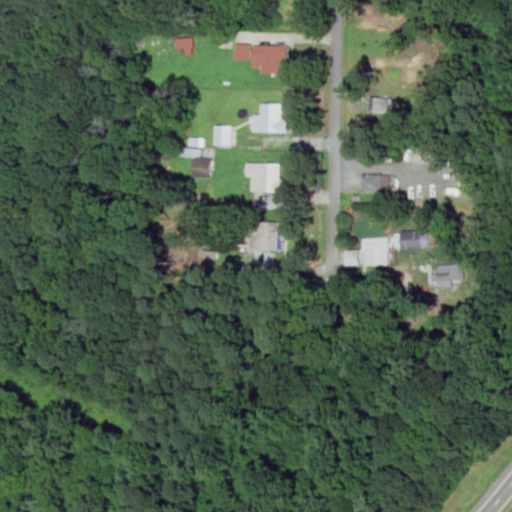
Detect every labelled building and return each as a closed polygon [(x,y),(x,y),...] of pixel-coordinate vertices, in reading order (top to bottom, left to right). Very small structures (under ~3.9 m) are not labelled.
[(196,36),(179,36),(179,50),(196,50),(196,36)] [(238,58),(254,59),(255,42),(239,42),(238,58)] [(290,45),(290,57),(287,56),(286,73),(266,72),(266,66),(257,66),(257,45),(267,45),(290,45)] [(394,97),(374,95),(372,112),(393,113),(394,97)] [(290,131),(256,130),(256,114),(264,114),(264,103),(284,104),(284,118),(290,118),(290,131)] [(235,124),(218,124),(218,142),(235,142),(235,124)] [(197,155),(196,175),(215,175),(215,156),(204,156),(204,147),(186,147),(186,154),(197,155)] [(282,163),(282,191),(254,190),(254,175),(250,175),(250,162),(282,163)] [(365,191),(394,191),(394,173),(365,173),(365,191)] [(252,248),(254,221),(281,222),(279,249),(252,248)] [(436,246),(436,229),(399,230),(399,247),(436,246)] [(366,237),(366,248),(349,248),(349,263),(393,263),(392,236),(366,237)] [(443,272),(436,273),(436,279),(443,279),(444,287),(456,286),(455,278),(468,277),(467,262),(442,264),(443,272)] [(284,346),(266,346),(266,338),(262,338),(262,331),(266,331),(266,329),(285,329),(284,346)]
